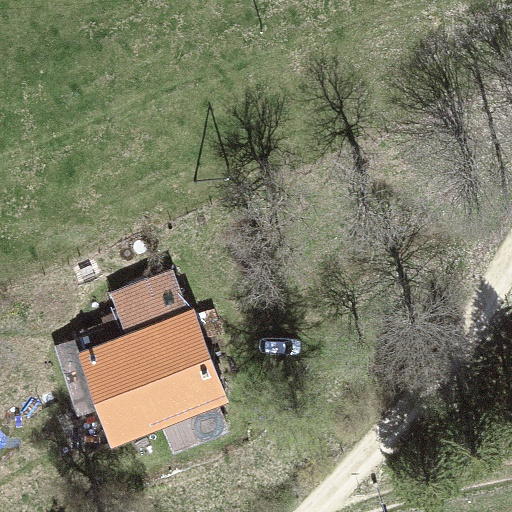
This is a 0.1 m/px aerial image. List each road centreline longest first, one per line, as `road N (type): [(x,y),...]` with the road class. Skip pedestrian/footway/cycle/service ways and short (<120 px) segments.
road 1 (track): [(311,511),(351,472),(511,246)]
road 2 (track): [(329,511),(511,473)]
